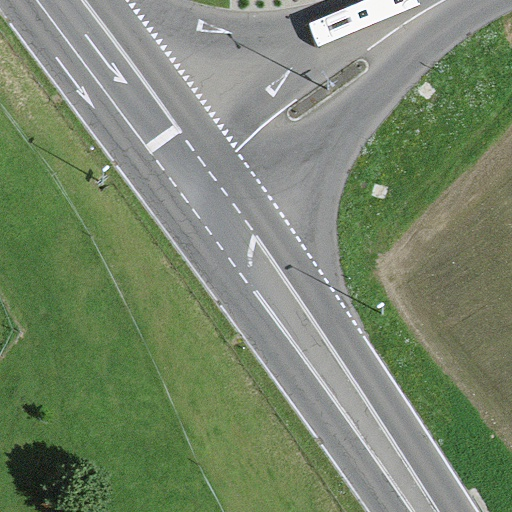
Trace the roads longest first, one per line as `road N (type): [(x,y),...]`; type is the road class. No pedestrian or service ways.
road 1 (primary): [(424,511),(356,401),(196,179)]
road 2 (tertiary): [(454,0),(196,179)]
road 3 (primary): [(196,179),(58,0)]
